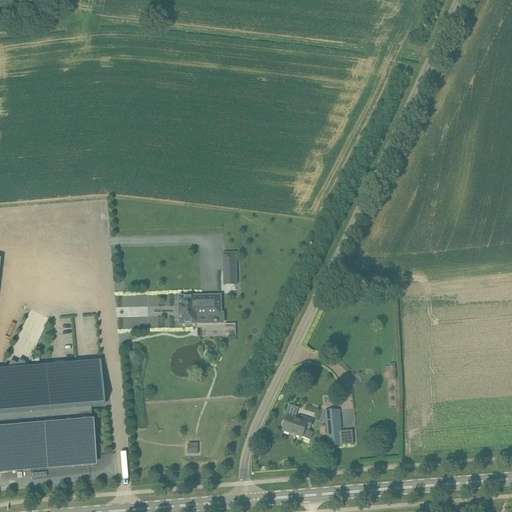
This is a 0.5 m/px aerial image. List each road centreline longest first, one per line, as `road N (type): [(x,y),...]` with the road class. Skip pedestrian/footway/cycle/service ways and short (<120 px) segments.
road 1 (unclassified): [(242,500),(248,440),(460,0)]
road 2 (tertiary): [(242,500),(511,478)]
road 3 (tertiary): [(106,511),(242,500)]
